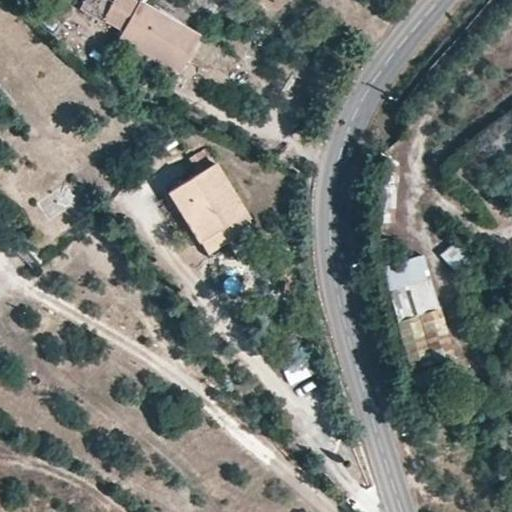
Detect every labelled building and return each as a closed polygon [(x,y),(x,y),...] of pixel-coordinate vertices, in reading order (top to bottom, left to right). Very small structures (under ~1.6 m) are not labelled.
[(83,0),(79,9),(101,22),(103,19),(113,0),(83,0)] [(140,0),(113,0),(103,19),(122,30),(117,39),(180,75),(203,35),(141,0),(140,0)] [(250,219),(215,163),(193,177),(168,192),(200,243),(229,226),(232,230),(235,228),(250,219)] [(90,176),(84,170),(75,177),(81,184),(90,176)] [(78,202),(69,187),(39,203),(48,218),(78,202)] [(392,262),(389,237),(377,239),(380,264),(392,262)] [(479,263),(456,239),(440,255),(463,278),(479,263)] [(421,254),(382,266),(389,291),(428,277),(421,254)] [(441,306),(432,277),(390,291),(399,320),(441,306)] [(457,357),(442,307),(397,321),(411,371),(457,357)] [(511,358),(511,345),(502,352),(507,362),(511,358)] [(458,358),(411,372),(418,396),(466,382),(458,358)]
